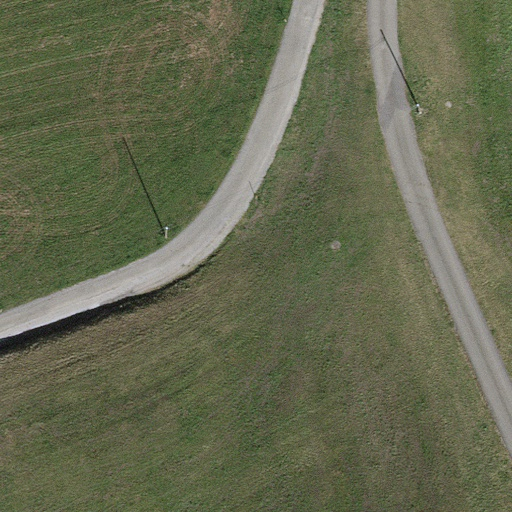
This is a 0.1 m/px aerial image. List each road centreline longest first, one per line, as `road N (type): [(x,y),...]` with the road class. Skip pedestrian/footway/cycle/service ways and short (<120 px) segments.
road 1 (track): [(308,0),(263,133),(199,233),(125,282),(0,326)]
road 2 (track): [(381,0),(386,77),(406,158),(511,419)]
